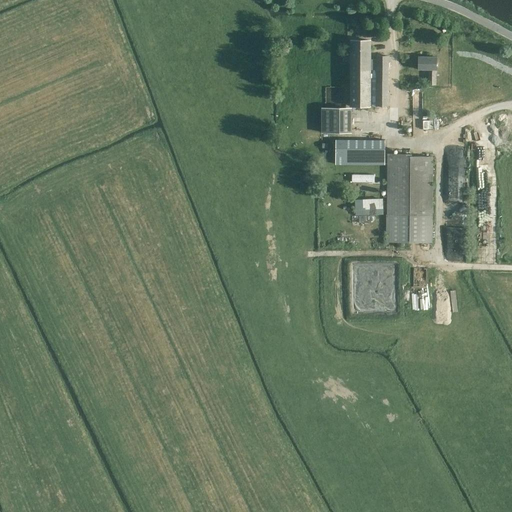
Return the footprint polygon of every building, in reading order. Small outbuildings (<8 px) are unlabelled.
[(388,105),(389,55),(377,55),(377,58),(371,58),(371,40),(351,39),(350,105),(370,105),(370,69),(377,69),(376,105),(388,105)] [(436,69),(437,56),(419,56),(418,68),(429,69),(428,84),(436,84),(436,69)] [(322,107),(321,131),(346,131),(346,107),(322,107)] [(436,128),(436,119),(424,119),(424,128),(436,128)] [(385,163),(385,139),(336,138),(336,163),(385,163)] [(496,142),(477,142),(478,185),(497,185),(496,142)] [(432,242),(432,216),(432,156),(411,156),(411,154),(393,154),(393,156),(388,156),(388,242),(432,242)] [(450,158),(450,199),(462,199),(462,193),(462,158),(450,158)] [(375,181),(376,173),(353,173),(352,181),(375,181)] [(480,192),(480,215),(488,215),(488,211),(495,210),(495,195),(488,196),(488,192),(480,192)] [(384,197),(355,197),(356,215),(351,215),(351,222),(373,221),(373,213),(384,213),(384,197)]
